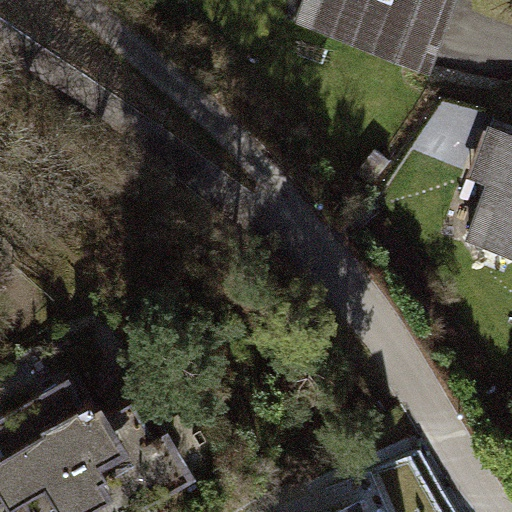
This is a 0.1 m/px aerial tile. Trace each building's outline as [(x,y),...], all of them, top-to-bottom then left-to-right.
[(306,0),(301,14),(367,40),(366,43),(430,67),(456,0),(306,0)] [(511,136),(508,135),(471,234),(511,248),(511,136)] [(0,456),(0,485),(11,505),(46,485),(118,441),(103,415),(77,371),(0,416),(0,446),(4,454),(0,456)] [(147,389),(103,415),(118,441),(46,485),(62,511),(80,511),(94,504),(99,511),(130,511),(168,489),(166,487),(176,480),(163,458),(169,454),(156,433),(162,429),(150,410),(157,406),(147,389)] [(334,511),(365,511),(361,501),(334,511)]
